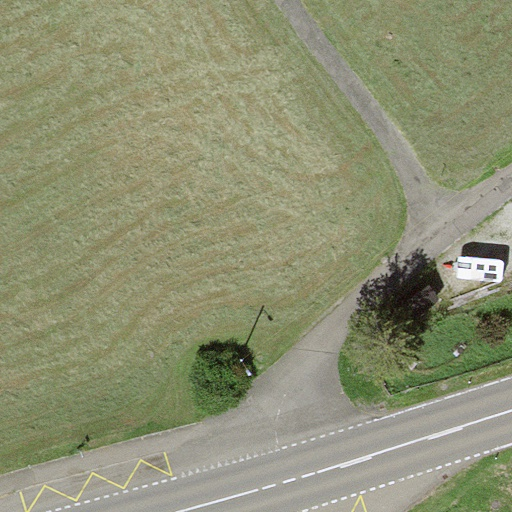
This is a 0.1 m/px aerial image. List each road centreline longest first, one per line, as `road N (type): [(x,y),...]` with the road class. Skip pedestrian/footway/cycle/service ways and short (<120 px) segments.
road 1 (residential): [(268,484),(275,398),(305,357),(511,180)]
road 2 (primary): [(268,484),(511,413)]
